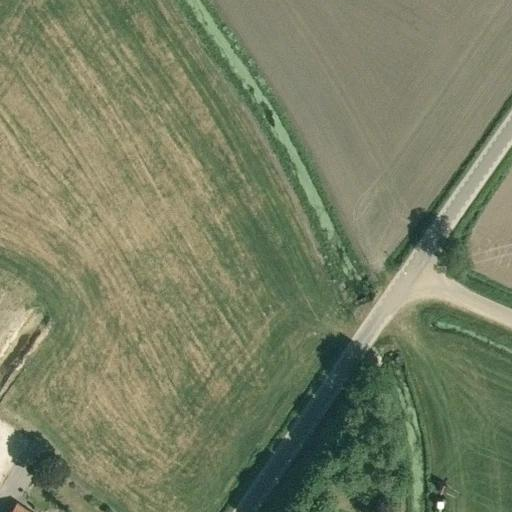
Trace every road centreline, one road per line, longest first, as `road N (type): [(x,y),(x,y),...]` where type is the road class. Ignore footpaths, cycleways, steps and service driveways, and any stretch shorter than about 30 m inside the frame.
road 1 (unclassified): [(243,511),(405,282)]
road 2 (unclassified): [(405,282),(511,130)]
